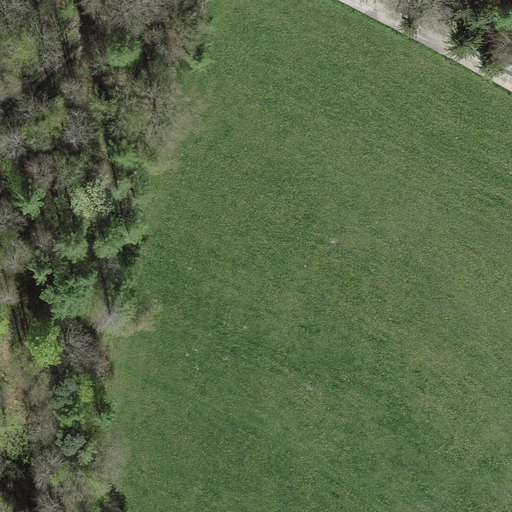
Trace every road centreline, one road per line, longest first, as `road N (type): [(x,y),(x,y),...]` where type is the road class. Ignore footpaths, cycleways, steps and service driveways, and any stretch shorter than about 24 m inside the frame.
road 1 (track): [(511,83),(353,0)]
road 2 (track): [(137,0),(0,107)]
